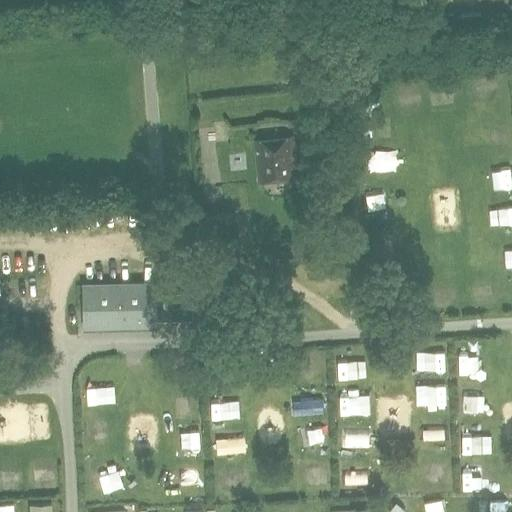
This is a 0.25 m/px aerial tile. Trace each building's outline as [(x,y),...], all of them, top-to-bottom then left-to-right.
[(481,72),(482,93),(500,92),(499,71),(481,72)] [(424,84),(406,86),(409,107),(427,105),(424,84)] [(364,120),(384,119),(383,98),(363,99),(364,120)] [(258,182),(297,178),(292,137),(254,141),(258,182)] [(371,176),(402,176),(402,157),(371,157),(371,176)] [(511,166),(497,167),(497,187),(511,186),(511,166)] [(206,248),(240,244),(236,211),(202,215),(206,248)] [(192,292),(157,293),(156,281),(82,283),(84,330),(158,329),(158,321),(193,319),(192,292)] [(483,311),(500,308),(498,288),(480,291),(483,311)] [(441,314),(458,311),(455,292),(439,295),(441,314)] [(26,351),(14,351),(14,380),(26,380),(26,351)] [(326,359),(309,365),(316,384),(333,379),(326,359)] [(343,384),(364,384),(364,365),(344,365),(343,384)] [(112,400),(110,375),(102,375),(103,401),(112,400)] [(449,408),(448,384),(438,384),(439,409),(449,408)] [(330,395),(308,396),(309,418),(331,416),(330,395)] [(249,403),(218,403),(219,428),(250,428),(249,403)] [(91,435),(102,434),(101,412),(90,412),(91,435)] [(120,433),(119,413),(103,413),(104,434),(120,433)] [(467,429),(468,453),(490,452),(488,428),(467,429)] [(333,449),(332,429),(323,430),(324,449),(333,449)] [(207,439),(187,441),(189,462),(209,460),(207,439)] [(221,465),(240,464),(239,442),(220,443),(221,465)] [(108,469),(108,448),(97,448),(97,469),(108,469)] [(468,461),(469,485),(497,484),(496,460),(468,461)] [(224,489),(242,488),(241,473),(223,474),(224,489)] [(375,491),(376,476),(350,476),(350,490),(375,491)] [(28,501),(26,479),(6,480),(7,502),(28,501)] [(116,500),(115,480),(95,481),(96,500),(116,500)]
